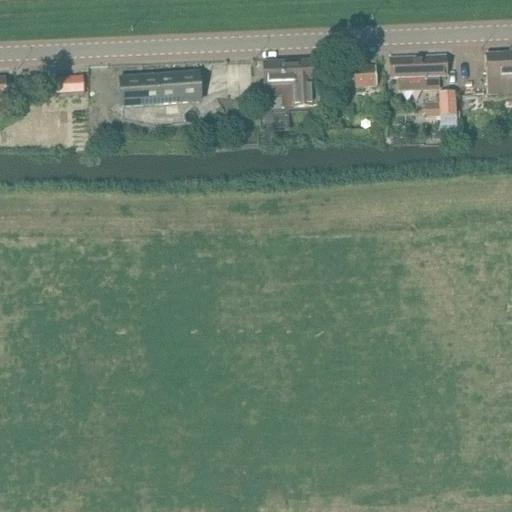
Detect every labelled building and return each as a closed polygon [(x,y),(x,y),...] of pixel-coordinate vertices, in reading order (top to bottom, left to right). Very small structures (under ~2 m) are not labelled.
[(511,54),(483,56),(485,98),(511,96),(511,54)] [(443,56),(388,59),(389,82),(395,81),(396,94),(438,92),(437,80),(444,79),(443,56)] [(262,87),(290,86),(291,111),(318,108),(317,84),(310,84),(309,63),(261,65),(262,87)] [(340,70),(342,92),(375,89),(373,67),(340,70)] [(195,74),(117,79),(120,110),(197,104),(195,74)] [(81,78),(53,80),(54,97),(82,95),(81,78)] [(424,104),(425,116),(425,120),(438,119),(438,120),(450,119),(454,119),(456,119),(454,94),(436,95),(437,103),(424,104)] [(450,119),(438,120),(439,136),(439,137),(455,136),(455,134),(454,119),(450,119)]
